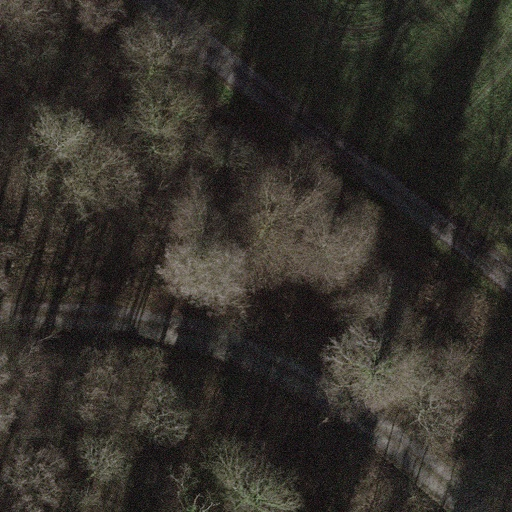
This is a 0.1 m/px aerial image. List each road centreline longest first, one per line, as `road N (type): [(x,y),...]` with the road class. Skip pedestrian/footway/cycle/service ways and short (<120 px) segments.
road 1 (track): [(490,511),(282,363),(122,316),(0,311)]
road 2 (track): [(511,277),(158,0)]
